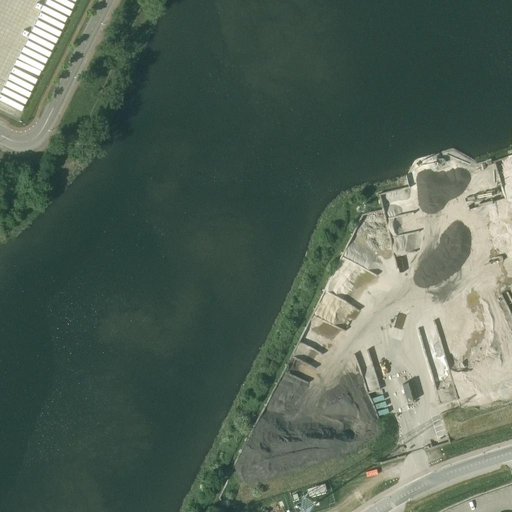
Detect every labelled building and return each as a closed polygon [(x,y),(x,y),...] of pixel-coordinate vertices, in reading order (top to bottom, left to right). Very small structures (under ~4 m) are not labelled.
[(46,64),(70,0),(40,0),(32,24),(30,24),(21,50),(20,50),(18,57),(28,61),(22,77),(30,80),(37,61),(46,64)] [(437,402),(456,398),(453,381),(449,381),(448,375),(449,375),(446,364),(436,366),(437,369),(431,371),(437,402)] [(408,382),(402,384),(408,402),(414,401),(408,382)] [(382,394),(377,396),(377,397),(372,399),(373,403),(379,401),(379,403),(374,405),(375,409),(381,407),(382,410),(376,412),(378,416),(389,413),(387,408),(386,406),(385,401),(384,399),(383,395),(382,394)] [(327,490),(325,483),(307,489),(310,496),(327,490)]
